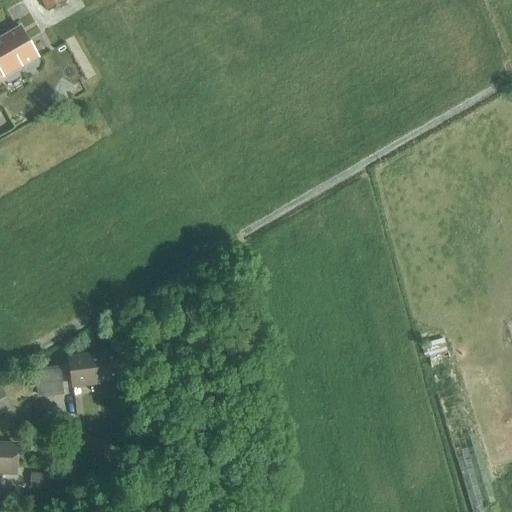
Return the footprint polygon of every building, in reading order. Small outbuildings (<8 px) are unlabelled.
[(40,0),(48,12),(64,3),(62,0),(40,0)] [(0,80),(37,59),(19,28),(0,38),(0,80)] [(125,381),(121,353),(70,359),(74,387),(125,381)] [(39,396),(63,393),(60,369),(36,372),(39,396)] [(0,415),(11,409),(0,390),(0,415)] [(0,476),(14,477),(15,446),(0,445),(0,476)] [(30,474),(29,488),(58,489),(58,475),(30,474)]
